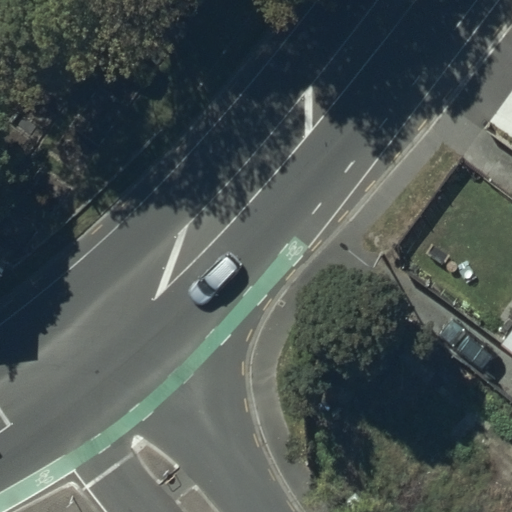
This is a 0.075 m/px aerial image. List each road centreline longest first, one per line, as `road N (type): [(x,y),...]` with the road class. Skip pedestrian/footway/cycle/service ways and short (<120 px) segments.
road 1 (primary): [(69,357),(270,152),(386,0)]
road 2 (unclassified): [(69,357),(182,511)]
